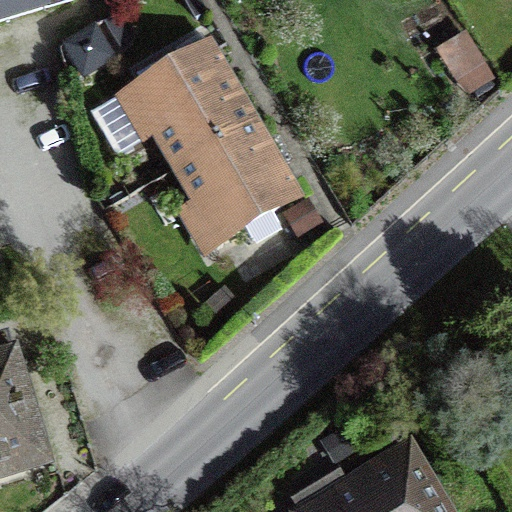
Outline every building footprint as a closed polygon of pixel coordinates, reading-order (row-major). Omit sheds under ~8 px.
[(0,0),(0,18),(60,0),(0,0)] [(156,177),(247,127),(208,59),(118,109),(156,177)] [(247,127),(156,177),(208,269),(298,219),(247,127)] [(0,466),(54,448),(15,336),(0,340),(0,466)] [(431,511),(409,468),(325,511),(431,511)]
